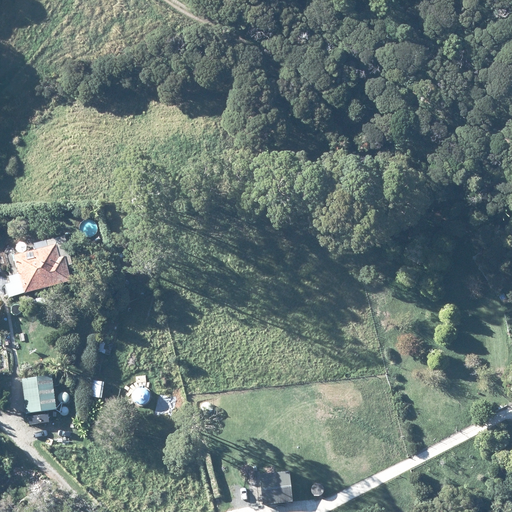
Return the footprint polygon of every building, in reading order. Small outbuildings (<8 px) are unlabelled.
[(12,297),(75,281),(70,266),(75,265),(67,237),(38,245),(39,250),(18,257),(22,274),(12,277),(14,284),(9,285),(12,297)] [(484,257),(475,264),(491,285),(500,278),(484,257)] [(25,380),(28,413),(57,410),(54,377),(25,380)] [(95,381),(92,396),(105,398),(107,382),(95,381)] [(267,503),(296,500),(293,470),(264,474),(267,503)]
